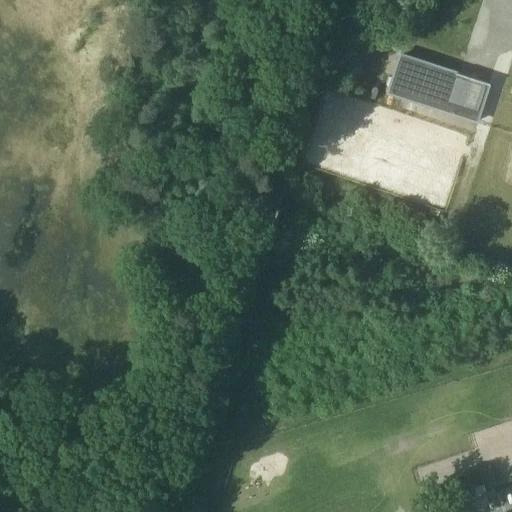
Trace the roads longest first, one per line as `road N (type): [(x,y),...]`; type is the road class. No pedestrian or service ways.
road 1 (track): [(174,511),(236,343),(340,0)]
road 2 (unknown): [(444,511),(435,474),(445,456),(511,418)]
